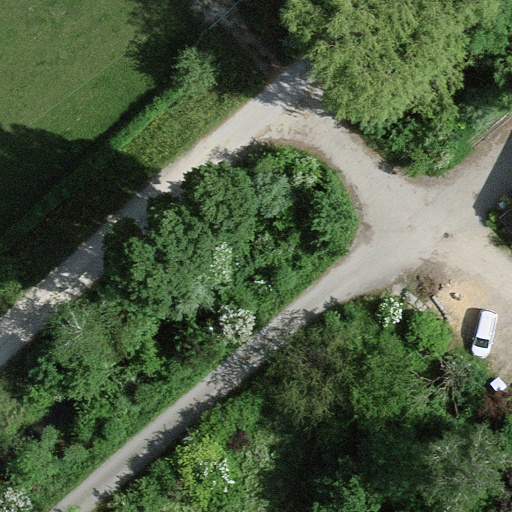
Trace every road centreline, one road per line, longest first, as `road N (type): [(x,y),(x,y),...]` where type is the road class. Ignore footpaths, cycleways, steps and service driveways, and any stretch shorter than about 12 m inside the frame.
road 1 (track): [(426,222),(86,511)]
road 2 (track): [(285,81),(0,323)]
road 3 (track): [(285,81),(426,222)]
road 4 (track): [(383,0),(285,81)]
